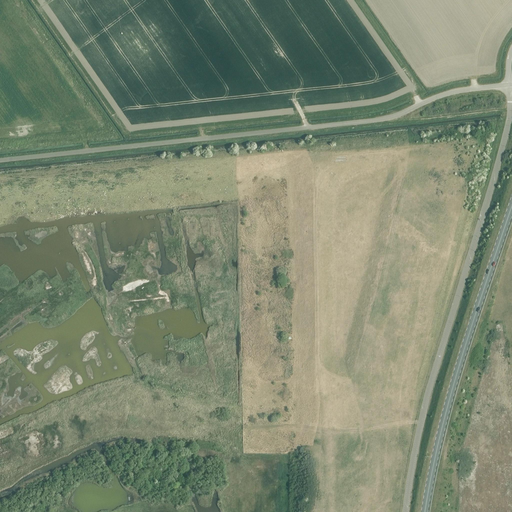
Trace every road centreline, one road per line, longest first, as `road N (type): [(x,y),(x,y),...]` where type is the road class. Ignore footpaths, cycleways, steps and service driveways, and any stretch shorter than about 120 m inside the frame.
road 1 (unclassified): [(509,85),(454,91),(371,120),(0,160)]
road 2 (unclassified): [(405,511),(428,389),(507,127),(509,85)]
road 3 (primary): [(424,511),(460,360),(511,205)]
